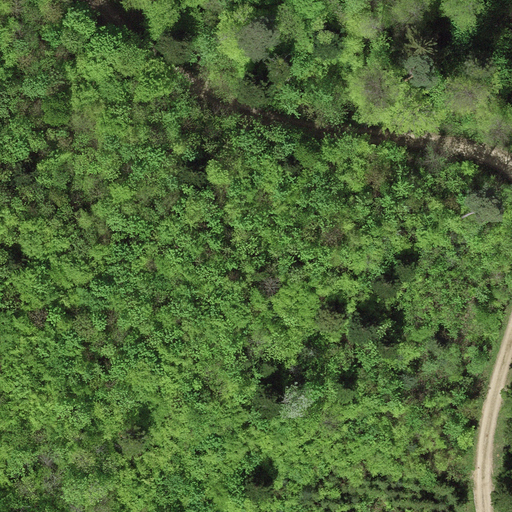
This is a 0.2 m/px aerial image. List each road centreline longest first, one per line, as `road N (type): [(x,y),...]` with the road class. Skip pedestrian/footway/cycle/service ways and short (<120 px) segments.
road 1 (track): [(92,0),(150,58),(210,99),(266,122),(462,149),(511,172)]
road 2 (track): [(511,332),(486,433),(485,511)]
